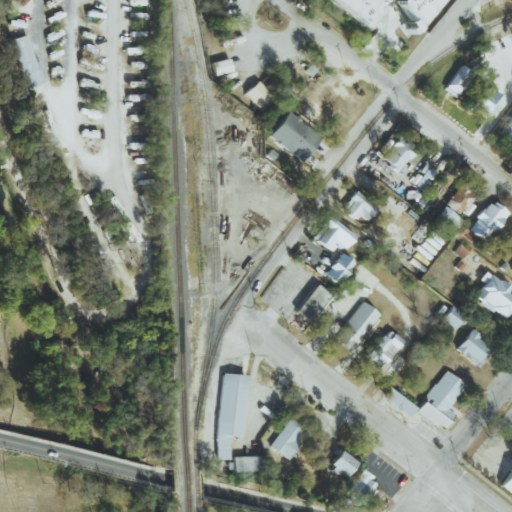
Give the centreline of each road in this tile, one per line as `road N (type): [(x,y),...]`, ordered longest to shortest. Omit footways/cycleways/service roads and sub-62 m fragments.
road 1 (residential): [(288,16),(511,196)]
road 2 (residential): [(232,323),(396,103)]
road 3 (residential): [(430,475),(232,323)]
road 4 (residential): [(401,511),(511,368)]
road 5 (secondary): [(0,439),(153,477)]
road 6 (secondary): [(153,477),(301,511)]
road 7 (residential): [(384,93),(307,189)]
